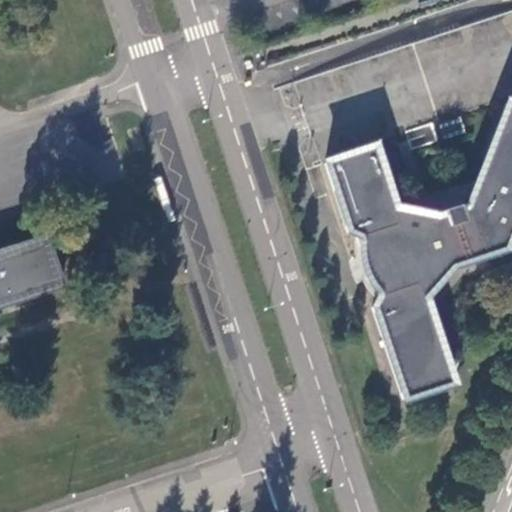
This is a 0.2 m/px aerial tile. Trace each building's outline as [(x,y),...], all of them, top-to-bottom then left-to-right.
[(511,11),(275,88),(282,114),(282,127),(283,148),(341,329),(365,322),(375,319),(371,307),(377,296),(375,290),(368,279),(363,268),(360,255),(360,243),(358,237),(347,231),(324,163),(372,147),(371,143),(397,135),(406,132),(433,123),(464,113),(505,99),(507,103),(511,101),(511,11)] [(372,147),(324,163),(347,231),(358,237),(360,243),(375,290),(377,296),(371,307),(375,319),(402,399),(449,384),(422,298),(450,267),(503,250),(511,225),(511,101),(507,103),(476,180),(465,208),(458,210),(443,215),(436,218),(392,209),(372,147)] [(433,123),(406,132),(411,149),(438,141),(433,123)] [(442,211),(443,215),(458,210),(456,206),(442,211)] [(0,308),(61,289),(44,236),(0,249),(0,308)] [(375,290),(360,243),(360,255),(363,268),(368,279),(375,290)]
